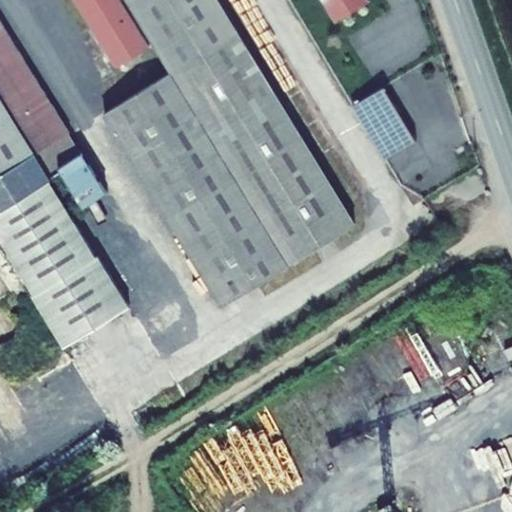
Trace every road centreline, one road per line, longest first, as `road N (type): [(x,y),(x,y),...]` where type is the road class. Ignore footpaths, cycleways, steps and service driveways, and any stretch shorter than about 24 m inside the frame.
road 1 (track): [(511,226),(38,511)]
road 2 (tertiary): [(511,165),(454,0)]
